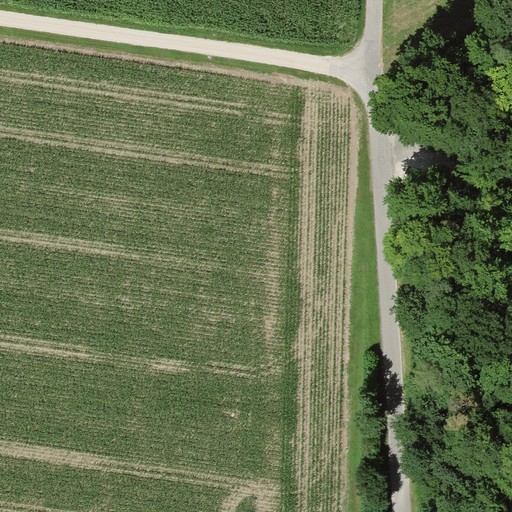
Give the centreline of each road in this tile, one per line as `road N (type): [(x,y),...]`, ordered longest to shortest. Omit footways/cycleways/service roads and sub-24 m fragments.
road 1 (unclassified): [(372,0),(369,70),(397,511)]
road 2 (track): [(369,70),(0,16)]
road 3 (track): [(511,180),(380,161)]
